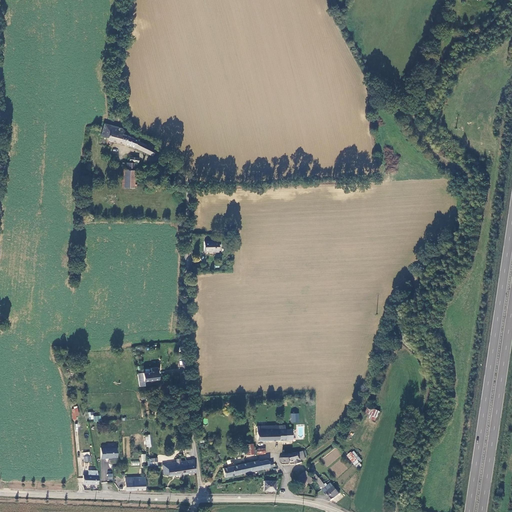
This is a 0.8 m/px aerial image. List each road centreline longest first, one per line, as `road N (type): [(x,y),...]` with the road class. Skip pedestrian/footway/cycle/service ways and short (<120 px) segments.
road 1 (track): [(394,511),(425,373),(399,337),(400,306),(455,239),(466,195),(461,169),(435,154),(411,118),(439,53),(485,25),(502,0)]
road 2 (unclassified): [(0,492),(286,499),(340,511)]
road 3 (trunk): [(511,213),(469,511)]
road 4 (trunk): [(481,511),(511,300)]
